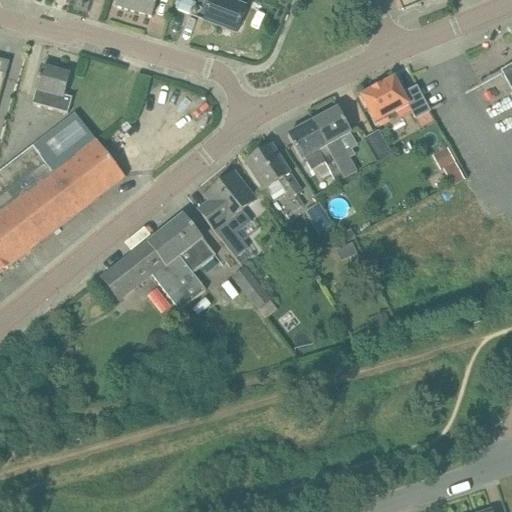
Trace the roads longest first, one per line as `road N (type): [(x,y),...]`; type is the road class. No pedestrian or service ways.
road 1 (unclassified): [(0,326),(255,116)]
road 2 (residential): [(255,116),(207,69),(0,14)]
road 3 (unclassified): [(255,116),(396,50)]
road 4 (unclassified): [(366,511),(511,462)]
road 5 (unclassified): [(396,50),(511,1)]
